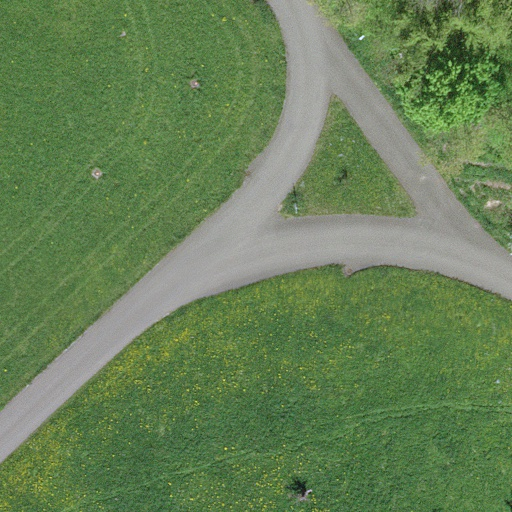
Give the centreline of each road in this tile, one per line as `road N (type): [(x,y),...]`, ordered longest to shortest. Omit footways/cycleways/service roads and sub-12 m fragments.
road 1 (unclassified): [(293,0),(310,66),(303,127),(262,191),(191,265)]
road 2 (unclassified): [(468,247),(293,0)]
road 3 (unclassified): [(468,247),(390,231),(301,235),(191,265)]
road 4 (unclassified): [(191,265),(0,444)]
road 5 (track): [(367,104),(511,166)]
